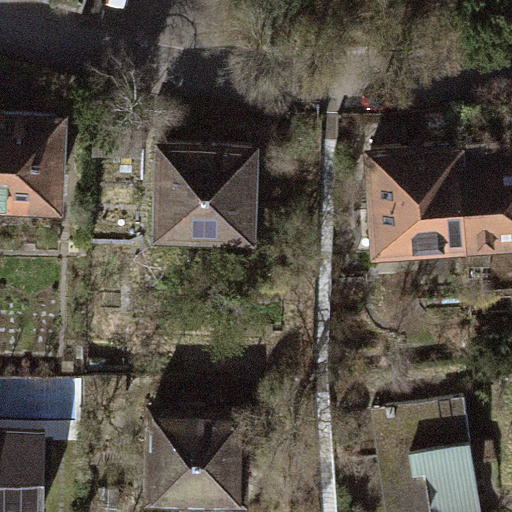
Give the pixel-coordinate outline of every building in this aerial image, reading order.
[(72,110),(0,107),(0,207),(18,208),(18,219),(47,220),(48,208),(69,209),(72,110)] [(95,128),(95,156),(146,155),(145,128),(95,128)] [(457,138),(464,246),(511,242),(511,149),(499,150),(498,135),(457,138)] [(266,140),(159,137),(155,238),(262,241),(266,140)] [(368,144),(375,252),(464,246),(457,138),(368,144)] [(485,511),(468,394),(377,407),(392,510),(429,504),(429,511),(485,511)] [(244,511),(248,411),(151,408),(147,511),(244,511)] [(0,426),(0,511),(47,511),(49,442),(49,427),(0,426)]
